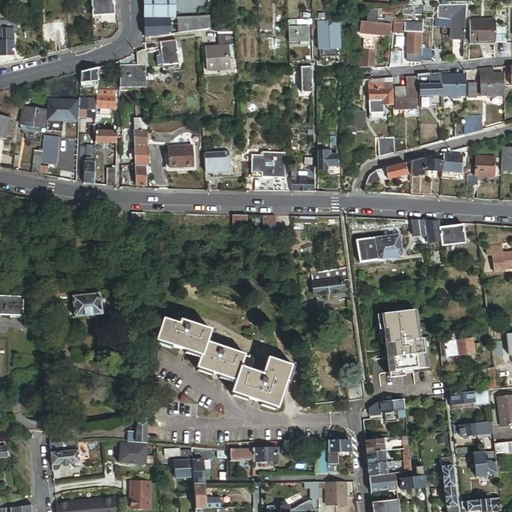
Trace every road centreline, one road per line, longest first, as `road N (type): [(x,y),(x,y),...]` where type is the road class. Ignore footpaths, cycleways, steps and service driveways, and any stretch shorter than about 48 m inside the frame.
road 1 (residential): [(355,206),(125,200),(0,176)]
road 2 (residential): [(511,129),(373,165),(360,178),(355,206)]
road 3 (residential): [(0,78),(117,49),(130,40),(133,0)]
road 4 (residential): [(339,76),(511,61)]
road 5 (residential): [(511,215),(355,206)]
